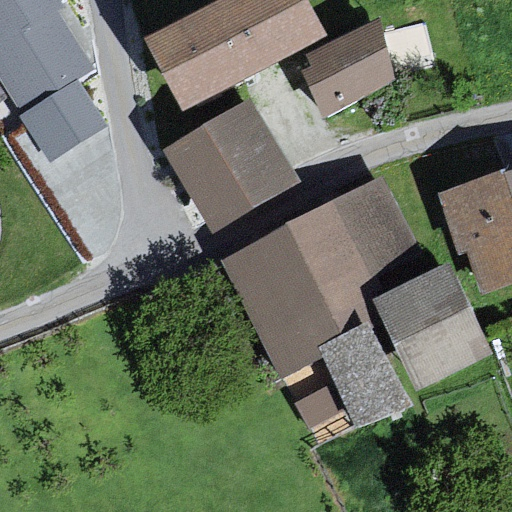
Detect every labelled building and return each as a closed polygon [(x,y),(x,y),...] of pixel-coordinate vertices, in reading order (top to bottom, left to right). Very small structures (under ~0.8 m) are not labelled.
[(100,71),(54,0),(0,0),(0,79),(25,119),(100,71)] [(293,0),(245,0),(143,52),(181,134),(323,52),(293,0)] [(375,38),(298,76),(321,126),(398,93),(375,38)] [(251,111),(160,164),(200,226),(293,182),(251,111)] [(511,182),(436,205),(483,311),(511,298),(511,182)] [(374,193),(227,271),(279,388),(378,331),(369,309),(429,285),(374,193)] [(429,285),(369,309),(378,331),(412,409),(491,363),(446,278),(429,285)]
